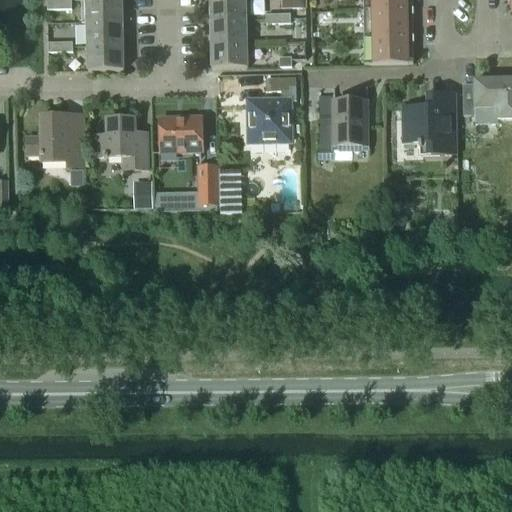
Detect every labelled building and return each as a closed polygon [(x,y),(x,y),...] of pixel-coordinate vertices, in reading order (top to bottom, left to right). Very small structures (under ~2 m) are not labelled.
[(245,0),(209,0),(210,23),(246,22),(245,0)] [(281,0),(281,11),(305,11),(304,0),(281,0)] [(367,0),(368,11),(369,39),(370,68),(408,67),(407,45),(413,45),(413,38),(407,38),(407,17),(413,17),(413,11),(407,11),(406,0),(367,0)] [(120,1),(85,2),(86,26),(121,25),(120,1)] [(59,2),(47,3),(47,12),(59,12),(59,2)] [(71,2),(59,2),(59,12),(71,12),(71,2)] [(290,16),(278,17),(278,27),(290,26),(290,21),(290,16)] [(278,17),(265,17),(266,22),(266,27),(278,27),(278,17)] [(246,22),(210,23),(210,47),(246,46),(246,22)] [(121,25),(86,26),(86,50),(121,49),(121,25)] [(60,45),(48,45),(48,46),(48,55),(60,55),(60,46),(60,45)] [(72,45),(60,45),(60,46),(60,55),(72,55),(72,50),(72,46),(72,45)] [(246,46),(210,47),(211,72),(247,71),(246,46)] [(121,49),(86,50),(86,74),(122,74),(121,49)] [(291,60),(279,60),(279,70),(291,70),(291,64),(291,60)] [(280,103),(247,104),(248,145),(288,144),(287,104),(295,104),(294,81),(264,82),(265,94),(280,94),(280,103)] [(474,87),(462,87),(462,96),(463,118),(475,118),(476,128),(494,128),(494,123),(497,123),(511,122),(511,82),(474,83),(474,87)] [(438,109),(402,109),(402,147),(419,146),(419,150),(420,150),(420,158),(456,158),(455,97),(438,97),(438,109)] [(367,105),(333,105),(333,149),(367,149),(367,105)] [(40,140),(26,140),(27,159),(39,158),(40,166),(65,166),(65,171),(86,170),(84,118),(39,119),(40,140)] [(183,122),(157,123),(158,157),(203,156),(202,120),(183,120),(183,122)] [(107,138),(95,138),(95,161),(123,160),(124,173),(148,172),(147,135),(135,136),(134,121),(106,122),(107,138)] [(217,169),(197,169),(198,209),(217,209),(217,169)] [(236,172),(219,173),(220,213),(220,217),(237,217),(237,205),(232,205),(232,194),(237,194),(236,172)] [(151,187),(136,187),(136,212),(151,212),(151,187)]
